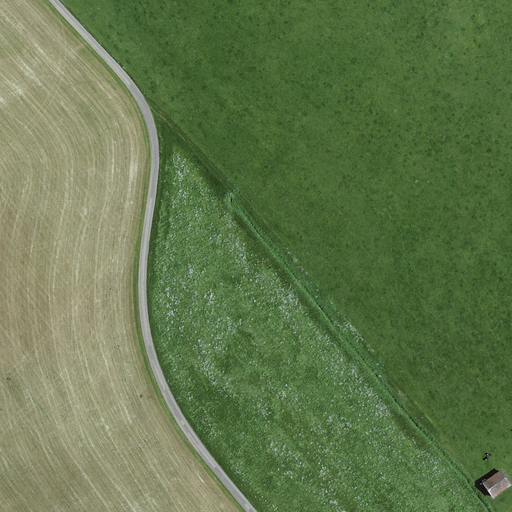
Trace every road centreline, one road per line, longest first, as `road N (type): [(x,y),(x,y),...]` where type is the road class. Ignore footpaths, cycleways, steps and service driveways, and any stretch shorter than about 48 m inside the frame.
road 1 (unclassified): [(53,0),(143,103),(156,168),(143,261),(154,353),(167,395),(254,511)]
road 2 (track): [(488,502),(248,198),(143,103)]
